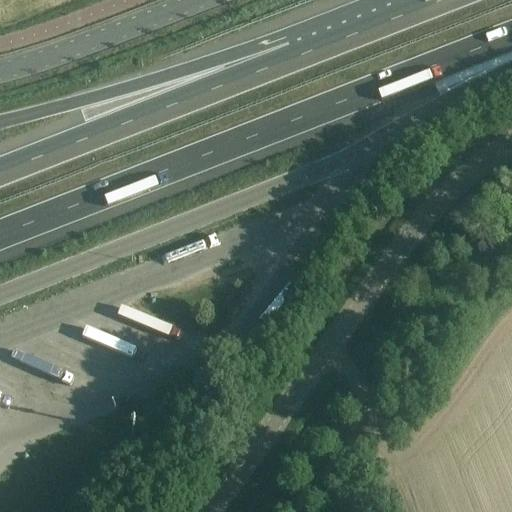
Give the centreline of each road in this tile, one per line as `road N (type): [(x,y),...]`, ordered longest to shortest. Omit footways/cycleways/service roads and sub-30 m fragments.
road 1 (motorway): [(0,238),(511,37)]
road 2 (unclassified): [(199,511),(416,229),(511,148)]
road 3 (motorway): [(297,56),(0,174)]
road 4 (motorway): [(297,56),(0,123)]
road 5 (tertiary): [(0,70),(204,0)]
road 6 (motorway): [(353,159),(511,66)]
road 7 (motorway): [(443,0),(297,56)]
